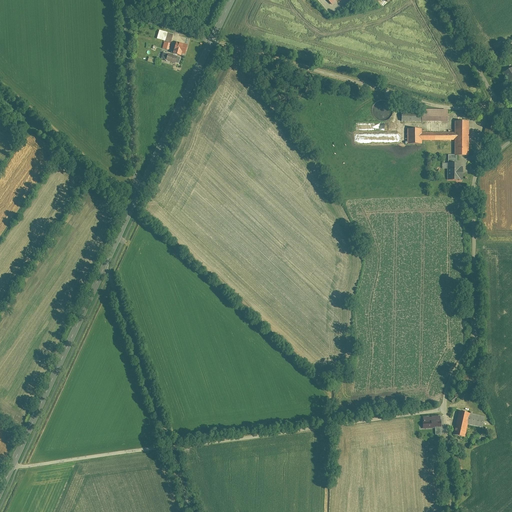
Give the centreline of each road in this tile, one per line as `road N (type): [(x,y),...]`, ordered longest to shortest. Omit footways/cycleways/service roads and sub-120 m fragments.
road 1 (track): [(445,409),(12,466)]
road 2 (residential): [(511,122),(474,183),(475,335),(445,398),(453,511)]
road 3 (tertiary): [(0,493),(138,195)]
road 4 (residential): [(495,100),(450,107),(210,40)]
road 5 (track): [(105,265),(194,511)]
road 6 (residential): [(138,195),(125,15)]
road 7 (tertiary): [(138,195),(210,40)]
